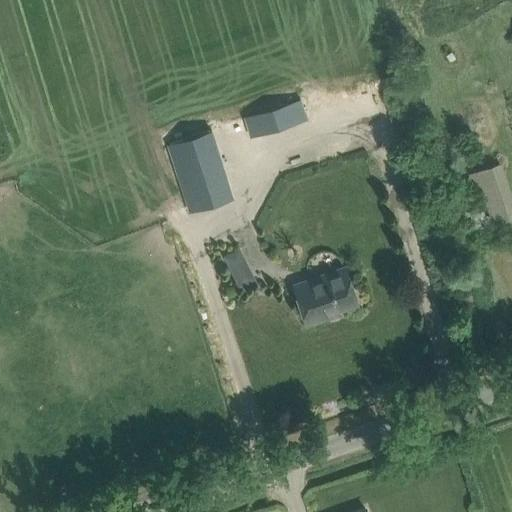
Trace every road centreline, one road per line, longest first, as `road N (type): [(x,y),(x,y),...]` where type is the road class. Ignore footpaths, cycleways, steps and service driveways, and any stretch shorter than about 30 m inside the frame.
road 1 (unknown): [(266,469),(97,0)]
road 2 (unclassified): [(142,511),(511,384)]
road 3 (unknown): [(282,0),(328,135)]
